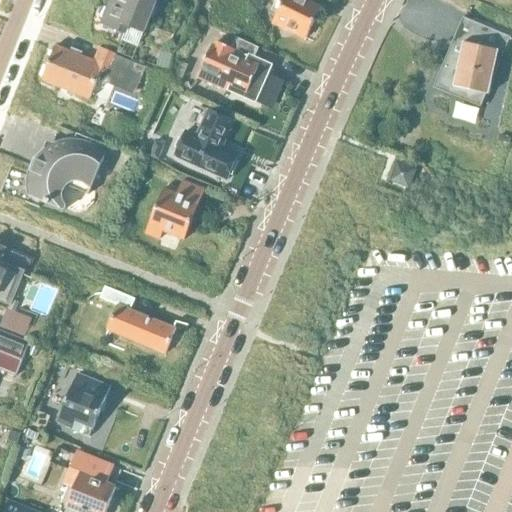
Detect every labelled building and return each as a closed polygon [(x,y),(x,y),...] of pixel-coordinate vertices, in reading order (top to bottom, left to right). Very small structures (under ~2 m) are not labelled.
[(138,46),(144,32),(157,1),(154,0),(112,0),(103,23),(125,32),(122,40),(138,46)] [(283,0),(285,1),(274,22),(307,38),(322,8),(306,0),(283,0)] [(500,50),(504,51),(502,56),(503,57),(511,37),(464,17),(434,87),(482,107),(488,94),(490,94),(500,50)] [(237,37),(232,48),(218,42),(216,47),(212,45),(198,76),(257,102),(270,73),(266,71),(270,63),(256,57),(260,47),(237,37)] [(145,66),(122,56),(100,47),(94,61),(57,46),(43,79),(90,99),(100,77),(134,91),(145,66)] [(161,50),(157,65),(170,69),(173,54),(161,50)] [(192,63),(173,59),(169,76),(188,80),(192,63)] [(185,130),(175,155),(229,179),(240,153),(223,146),(234,118),(210,108),(198,135),(185,130)] [(28,182),(29,194),(65,208),(67,203),(84,210),(90,194),(107,152),(100,147),(102,143),(77,133),(75,138),(66,139),(55,142),(45,146),(40,152),(37,159),(35,158),(30,170),(28,182)] [(165,142),(156,139),(150,154),(159,157),(165,142)] [(400,164),(393,180),(410,186),(416,170),(400,164)] [(185,240),(205,191),(183,181),(178,194),(164,189),(147,233),(160,239),(163,231),(185,240)] [(10,308),(17,311),(21,302),(14,299),(23,278),(26,279),(35,258),(0,243),(0,300),(11,305),(10,308)] [(127,308),(132,296),(107,286),(102,298),(118,304),(107,330),(166,354),(177,328),(127,308)] [(32,318),(17,311),(9,308),(0,329),(24,339),(32,318)] [(31,342),(24,339),(0,329),(0,371),(15,378),(31,342)] [(89,379),(89,380),(77,375),(73,385),(59,421),(75,427),(73,431),(90,438),(94,427),(110,388),(89,379)] [(42,429),(47,418),(37,413),(32,425),(42,429)] [(38,441),(41,434),(29,429),(26,437),(38,441)] [(18,443),(21,434),(11,430),(8,439),(18,443)] [(84,511),(106,511),(117,487),(107,484),(114,466),(78,451),(65,482),(76,487),(68,505),(84,511)] [(39,511),(29,508),(10,500),(4,511),(39,511)]
